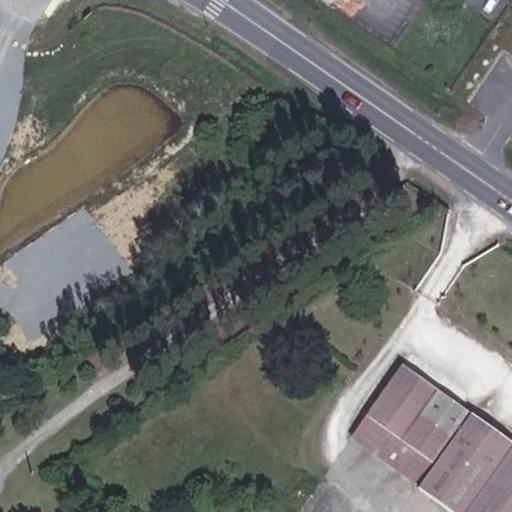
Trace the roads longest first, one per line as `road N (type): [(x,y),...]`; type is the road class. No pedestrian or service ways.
road 1 (unknown): [(449,152),(0,458)]
road 2 (primary): [(511,196),(223,0)]
road 3 (unknown): [(505,191),(370,351)]
